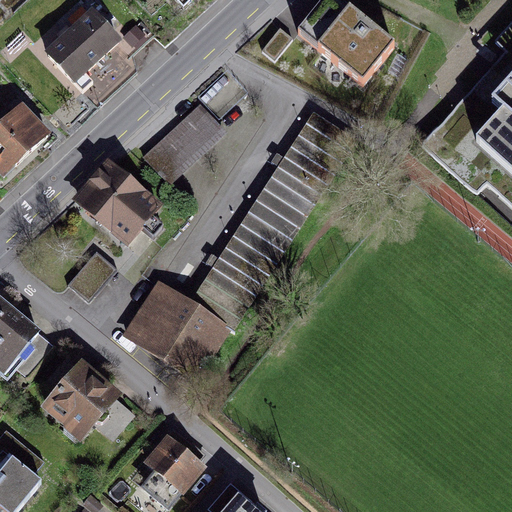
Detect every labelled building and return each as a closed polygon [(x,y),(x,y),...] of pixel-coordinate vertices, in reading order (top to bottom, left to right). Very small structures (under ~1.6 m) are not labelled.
[(395,50),(333,0),(328,0),(299,36),(363,88),(395,50)] [(81,4),(35,50),(81,96),(127,49),(81,4)] [(511,81),(492,103),(503,113),(477,143),(511,174),(511,81)] [(17,105),(0,122),(0,178),(4,183),(50,137),(17,105)] [(222,132),(200,109),(145,160),(166,183),(222,132)] [(289,241),(354,141),(318,118),(252,219),(251,218),(193,308),(191,306),(189,308),(226,332),(230,335),(290,242),(289,241)] [(82,208),(127,247),(141,231),(154,242),(164,230),(151,220),(159,211),(108,167),(93,185),(98,190),(82,208)] [(118,273),(97,255),(69,288),(90,306),(118,273)] [(54,342),(0,293),(0,387),(7,394),(54,342)] [(194,380),(226,332),(189,308),(171,296),(157,317),(145,310),(129,337),(194,380)] [(129,393),(86,354),(40,405),(83,444),(129,393)] [(197,450),(151,414),(120,452),(165,487),(197,450)] [(0,511),(16,511),(53,470),(15,443),(0,459),(0,511)] [(254,511),(232,493),(215,511),(254,511)]
